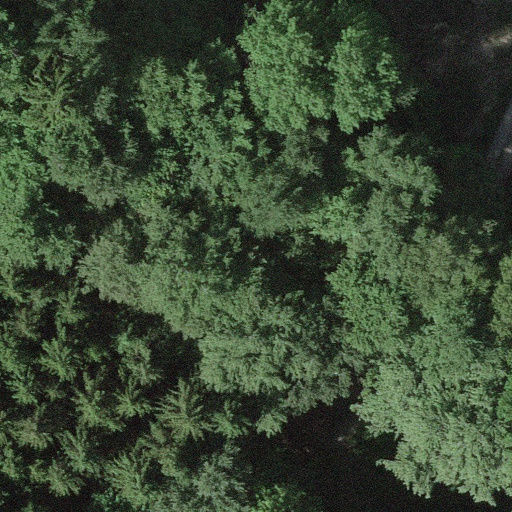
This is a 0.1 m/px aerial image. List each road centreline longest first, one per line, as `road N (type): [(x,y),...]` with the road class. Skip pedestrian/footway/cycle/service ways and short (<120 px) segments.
road 1 (track): [(511,419),(217,249),(0,175)]
road 2 (track): [(511,152),(417,358)]
